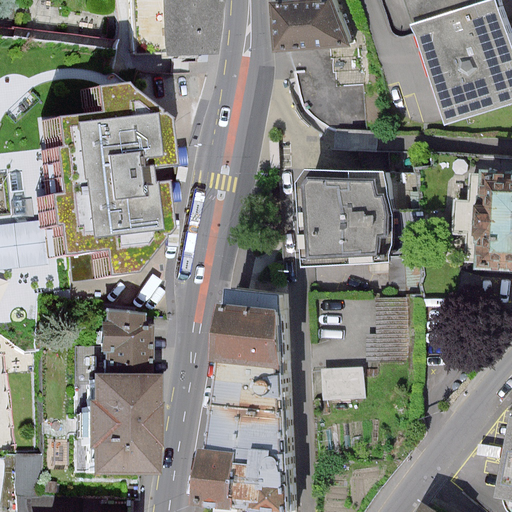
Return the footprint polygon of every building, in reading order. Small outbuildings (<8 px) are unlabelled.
[(127,0),(131,52),(215,52),(221,0),(127,0)] [(279,0),(282,51),(360,45),(341,0),(279,0)] [(511,48),(496,0),(403,0),(441,115),(511,92),(511,48)] [(95,86),(103,37),(0,28),(0,353),(34,352),(52,280),(84,281),(112,277),(148,228),(143,181),(122,183),(121,169),(149,166),(146,124),(95,86)] [(343,171),(325,171),(319,177),(324,259),(407,254),(400,172),(343,171)] [(511,177),(461,176),(459,238),(467,237),(462,269),(511,268),(511,177)] [(291,310),(240,304),(232,365),(294,371),(291,310)] [(101,324),(91,324),(90,371),(154,372),(155,312),(101,311),(101,324)] [(367,396),(366,363),(325,364),(326,397),(367,396)] [(298,458),(294,371),(232,365),(219,451),(298,458)] [(90,371),(81,371),(79,446),(84,447),(83,474),(152,475),(154,372),(90,371)] [(511,427),(498,499),(511,501),(511,427)] [(300,511),(298,458),(219,451),(211,511),(219,511),(300,511)] [(0,511),(2,476),(14,477),(14,459),(0,458),(0,511)] [(16,477),(43,478),(44,460),(16,459),(16,477)]
